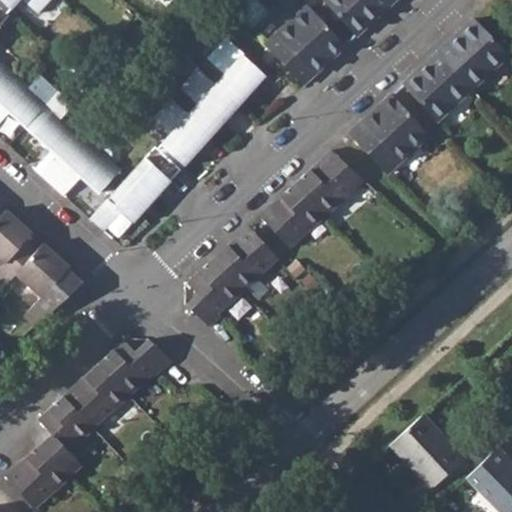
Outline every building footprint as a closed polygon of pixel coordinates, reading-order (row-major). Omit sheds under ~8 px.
[(0,0),(10,8),(17,0),(23,0),(37,12),(47,0),(0,0)] [(226,0),(251,27),(269,11),(258,0),(226,0)] [(385,0),(320,0),(354,36),(389,5),(385,0)] [(0,24),(9,15),(0,6),(0,24)] [(342,46),(305,6),(264,43),(302,83),(342,46)] [(473,20),(436,53),(441,59),(470,90),(507,56),(473,20)] [(181,26),(168,41),(180,52),(193,37),(181,26)] [(265,74),(225,37),(206,58),(224,73),(215,83),(238,104),(265,74)] [(436,53),(401,85),(409,93),(435,122),(470,90),(441,59),(436,53)] [(0,97),(19,77),(0,59),(0,97)] [(211,134),(238,104),(215,83),(197,68),(180,88),(197,103),(188,113),(211,134)] [(26,126),(47,102),(19,77),(0,97),(0,121),(9,111),(26,126)] [(390,95),(349,132),(361,144),(386,171),(427,136),(390,95)] [(211,134),(188,113),(171,98),(153,118),(170,133),(161,145),(183,165),(211,134)] [(33,133),(51,149),(34,168),(49,182),(87,139),(54,109),(33,133)] [(87,139),(49,182),(64,195),(81,176),(99,192),(120,168),(87,139)] [(133,222),(180,168),(155,145),(89,218),(103,230),(120,211),(133,222)] [(324,215),(363,179),(330,149),(294,182),(324,215)] [(289,247),(324,215),(294,182),(258,215),(289,247)] [(15,274),(36,251),(24,241),(31,233),(5,210),(0,215),(0,260),(4,263),(0,267),(0,272),(9,281),(15,274)] [(242,290),(278,257),(248,224),(212,258),(242,290)] [(15,274),(41,297),(24,315),(36,325),(82,283),(42,244),(36,251),(15,274)] [(218,313),(242,290),(212,258),(187,281),(197,292),(185,304),(209,325),(220,315),(218,313)] [(154,374),(171,359),(148,338),(135,350),(124,339),(99,362),(129,394),(152,372),(154,374)] [(93,427),(129,394),(99,362),(64,395),(93,427)] [(71,475),(82,465),(69,450),(93,427),(64,395),(38,418),(51,433),(41,443),(71,475)] [(429,490),(464,458),(423,414),(390,445),(420,477),(418,479),(429,490)] [(34,508),(71,475),(41,443),(5,475),(34,508)] [(499,511),(508,511),(511,509),(511,469),(505,462),(509,458),(497,446),(465,478),(499,511)]
